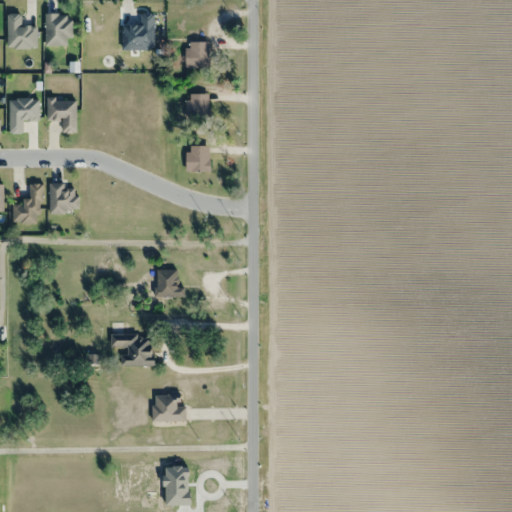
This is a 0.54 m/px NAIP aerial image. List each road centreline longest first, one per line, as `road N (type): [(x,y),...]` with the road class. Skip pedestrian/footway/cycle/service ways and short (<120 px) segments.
road 1 (residential): [(250,511),(250,0)]
road 2 (residential): [(0,159),(77,157),(181,196),(250,208)]
